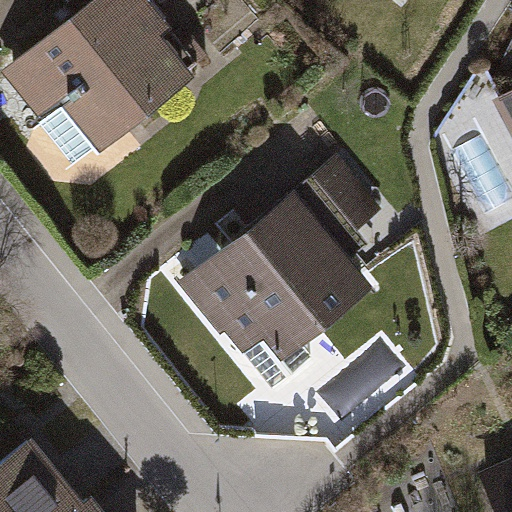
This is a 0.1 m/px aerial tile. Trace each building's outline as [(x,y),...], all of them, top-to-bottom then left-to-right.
[(170,18),(154,0),(79,0),(0,66),(43,118),(63,101),(99,145),(194,67),(160,27),(170,18)] [(511,82),(494,92),(511,127),(511,82)] [(396,220),(339,149),(178,277),(221,330),(224,327),(273,388),(316,354),(303,337),(374,281),(353,254),(396,220)] [(89,492),(36,427),(0,456),(0,511),(119,511),(97,485),(89,492)] [(511,511),(511,453),(479,468),(498,511),(511,511)]
